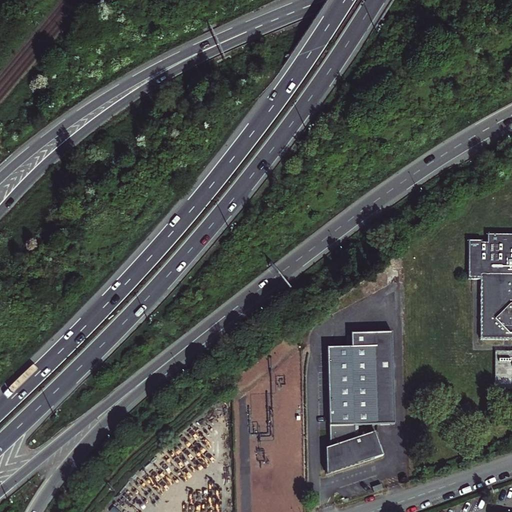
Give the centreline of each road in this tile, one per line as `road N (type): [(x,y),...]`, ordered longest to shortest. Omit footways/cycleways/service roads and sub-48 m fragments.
road 1 (trunk): [(0,443),(177,264),(376,0)]
road 2 (trunk): [(346,0),(170,233),(0,408)]
road 3 (motorway): [(0,491),(332,233)]
road 4 (motorway): [(33,511),(109,416),(332,233)]
road 5 (motorway): [(317,0),(148,84),(58,151),(0,210)]
road 6 (motorway): [(317,0),(138,75),(0,176)]
road 7 (motorway): [(332,233),(511,116)]
road 8 (residential): [(372,511),(511,464)]
